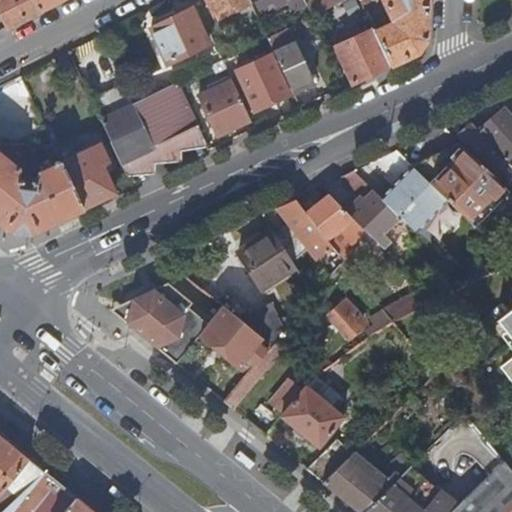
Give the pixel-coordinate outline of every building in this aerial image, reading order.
[(0,0),(0,11),(9,29),(40,14),(32,0),(0,0)] [(32,0),(40,14),(67,0),(32,0)] [(220,13),(224,19),(251,5),(248,0),(206,0),(214,16),(220,13)] [(304,0),(254,0),(263,16),(288,3),(293,11),(307,4),(304,0)] [(342,0),(304,0),(307,4),(313,17),(344,2),(342,0)] [(376,25),(372,27),(373,30),(391,66),(418,53),(427,40),(428,0),(358,0),(362,7),(369,3),(368,0),(381,0),(393,24),(379,31),(376,25)] [(152,31),(169,66),(209,47),(191,11),(177,18),(175,13),(155,23),(158,28),(152,31)] [(246,23),(257,45),(268,40),(257,17),(246,23)] [(296,34),(316,24),(313,17),(293,27),(296,34)] [(355,83),(391,66),(373,30),(335,48),(353,84),(355,83)] [(285,31),(268,40),(294,95),(313,86),(308,76),(314,73),(306,57),(301,59),(291,40),(289,41),(285,31)] [(113,91),(124,86),(107,52),(97,57),(113,91)] [(236,73),(255,112),(290,95),(270,56),(236,73)] [(80,74),(92,101),(103,96),(90,70),(80,74)] [(218,136),(250,121),(232,82),(224,86),(222,81),(207,89),(209,93),(199,98),(218,136)] [(153,148),(198,127),(177,83),(132,105),(153,148)] [(153,148),(132,105),(124,86),(113,91),(103,96),(92,101),(123,166),(154,150),(153,148)] [(500,151),(509,162),(511,164),(511,158),(511,157),(511,156),(511,116),(504,107),(480,129),(500,151)] [(480,129),(473,122),(461,133),(495,172),(511,189),(511,164),(509,162),(500,151),(480,129)] [(198,127),(153,148),(154,150),(162,166),(183,163),(182,152),(208,148),(198,127)] [(448,199),(456,207),(471,222),(504,188),(461,143),(456,146),(414,165),(448,199)] [(109,163),(100,146),(62,163),(85,210),(117,195),(103,167),(109,163)] [(30,236),(85,210),(62,163),(54,147),(43,149),(55,167),(38,174),(37,183),(33,183),(31,191),(22,189),(23,181),(19,180),(21,170),(0,153),(0,221),(6,226),(16,234),(30,236)] [(154,150),(123,166),(129,179),(157,175),(155,166),(162,166),(154,150)] [(382,197),(400,215),(416,231),(448,199),(414,165),(382,197)] [(383,233),(400,215),(382,197),(354,170),(342,176),(344,178),(362,198),(349,211),(384,247),(391,240),(383,233)] [(309,213),(340,253),(342,256),(347,262),(351,268),(363,258),(351,243),(367,231),(332,195),(309,213)] [(330,263),(340,253),(309,213),(296,198),(277,206),(279,208),(319,260),(324,256),(330,263)] [(448,199),(416,231),(423,238),(456,207),(448,199)] [(261,287),(296,266),(275,230),(240,252),(261,287)] [(337,272),(347,262),(342,256),(333,267),(337,272)] [(460,275),(468,283),(491,271),(482,262),(460,275)] [(301,273),(315,296),(325,285),(313,265),(301,273)] [(459,273),(425,292),(434,301),(468,283),(460,275),(459,273)] [(200,335),(248,375),(261,360),(273,345),(248,324),(225,306),(209,324),(168,290),(163,296),(154,288),(132,298),(127,322),(177,363),(200,335)] [(385,309),(386,311),(395,322),(434,301),(425,292),(422,290),(385,309)] [(132,298),(110,308),(127,322),(132,298)] [(248,324),(273,345),(297,317),(289,300),(248,324)] [(361,316),(347,301),(330,316),(350,340),(364,328),(357,320),(361,316)] [(511,310),(500,320),(511,336),(511,360),(504,367),(511,377),(511,310)] [(373,319),(381,331),(395,322),(386,311),(373,319)] [(269,366),(261,360),(248,375),(225,402),(233,408),(269,366)] [(304,384),(307,386),(282,416),(319,448),(344,417),(332,407),(342,396),(316,375),(309,381),(304,384)] [(0,511),(3,511),(46,473),(0,436),(0,511)] [(339,439),(308,469),(316,476),(324,483),(355,454),(339,439)] [(324,483),(360,511),(364,511),(401,478),(395,472),(386,481),(355,454),(324,483)] [(460,505),(413,466),(401,478),(364,511),(511,511),(511,470),(504,461),(460,505)] [(95,511),(46,473),(3,511),(95,511)]
